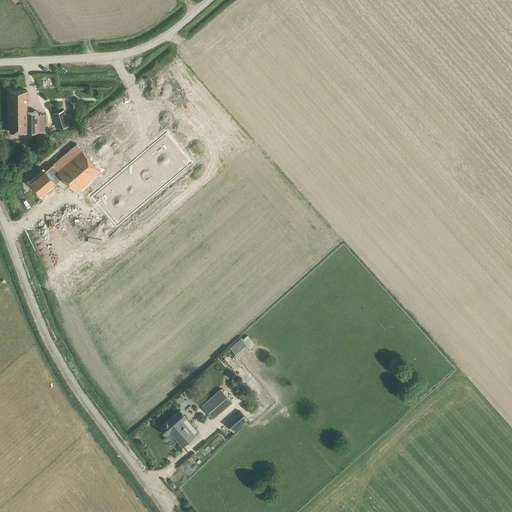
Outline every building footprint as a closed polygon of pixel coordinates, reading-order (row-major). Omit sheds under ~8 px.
[(27,111),(27,100),(26,90),(9,90),(10,131),(44,131),(44,125),(37,125),(37,111),(27,111)] [(53,112),(57,128),(67,125),(63,109),(53,112)] [(118,151),(125,145),(121,140),(125,135),(104,112),(92,123),(118,151)] [(167,129),(91,195),(117,225),(193,159),(167,129)] [(76,143),(32,182),(41,193),(54,181),(52,179),(59,173),(75,191),(99,170),(101,172),(107,167),(100,160),(94,165),(76,143)] [(247,339),(253,335),(246,325),(241,328),(247,339)] [(202,405),(213,418),(232,402),(221,389),(202,405)] [(198,431),(179,410),(160,427),(166,434),(170,431),(182,445),(198,431)] [(225,423),(233,431),(247,419),(240,410),(225,423)]
